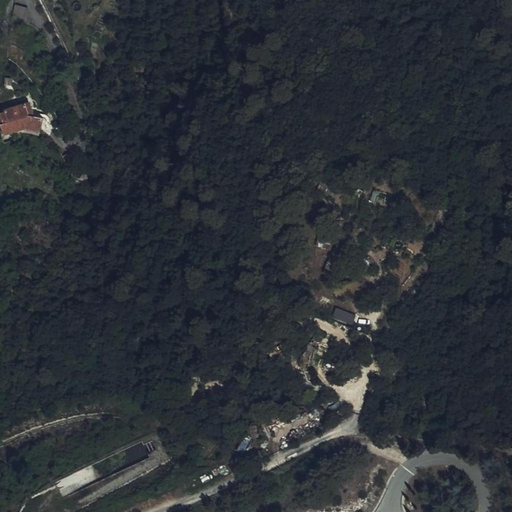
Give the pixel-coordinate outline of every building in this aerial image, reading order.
[(14,7),(11,21),(19,22),(21,9),(14,7)] [(27,11),(21,9),(19,22),(28,25),(27,11)] [(35,116),(32,108),(30,102),(25,104),(29,115),(35,116)] [(43,118),(35,116),(29,115),(25,104),(16,107),(4,110),(5,112),(0,114),(0,115),(2,121),(0,121),(0,125),(3,134),(25,127),(41,130),(43,118)] [(61,157),(67,170),(73,167),(67,154),(61,157)] [(71,182),(81,187),(84,182),(85,182),(86,172),(79,171),(77,171),(75,173),(73,175),(71,177),(71,182)] [(337,308),(335,317),(355,321),(357,312),(337,308)]
